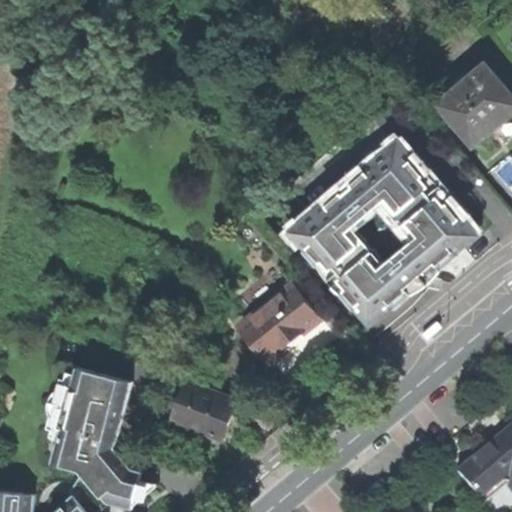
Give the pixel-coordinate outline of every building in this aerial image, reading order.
[(511,141),(511,91),(488,64),(474,76),(443,103),(477,144),(492,130),(506,146),(511,141)] [(436,95),(443,103),(474,76),(471,72),(468,75),(464,71),(436,95)] [(359,307),(373,323),(395,304),(399,308),(416,294),(413,290),(426,279),(443,264),(446,268),(464,254),(461,249),(482,231),(468,215),(471,212),(421,152),(418,156),(404,138),(398,141),(388,130),(365,150),(375,161),(369,166),(367,164),(305,217),(307,219),(294,230),(308,247),(304,250),(317,265),(321,264),(322,267),(323,271),(332,282),(346,292),(343,296),(355,310),(359,307)] [(289,349),(287,345),(302,333),(322,317),(278,264),(238,296),(255,317),(242,327),(272,363),(289,349)] [(63,429),(53,463),(79,469),(107,502),(133,510),(145,472),(136,469),(116,447),(134,382),(80,366),(75,385),(72,385),(59,428),(63,429)] [(188,384),(175,422),(224,440),(231,422),(237,402),(188,384)] [(140,438),(155,442),(166,402),(151,397),(140,438)] [(511,427),(483,451),(459,470),(485,504),(511,482),(511,427)] [(97,511),(99,510),(107,502),(79,469),(53,463),(46,486),(39,494),(36,511),(52,511),(75,493),(91,511),(97,511)] [(0,511),(91,511),(75,493),(52,511),(36,511),(39,494),(0,490),(0,511)]
